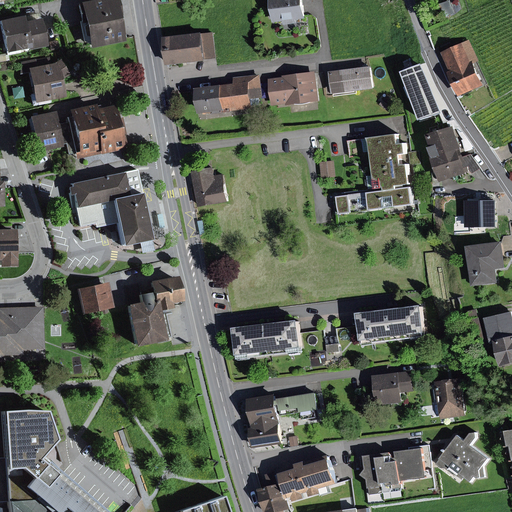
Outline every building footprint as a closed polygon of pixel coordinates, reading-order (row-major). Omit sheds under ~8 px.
[(90,46),(126,40),(121,12),(122,12),(120,0),(87,0),(82,1),(85,19),(86,19),(90,46)] [(307,0),(272,0),(276,20),(309,15),(307,0)] [(453,0),(446,0),(443,1),(447,10),(456,6),(453,0)] [(41,16),(25,19),(24,15),(0,18),(0,20),(5,50),(26,47),(26,48),(47,43),(41,16)] [(218,30),(167,35),(170,64),(221,58),(218,30)] [(490,84),(480,62),(484,60),(475,39),(447,51),(455,69),(454,70),(465,95),(490,84)] [(71,71),(61,57),(53,62),(30,66),(37,102),(65,97),(62,78),(71,71)] [(420,64),(399,72),(418,122),(439,113),(420,64)] [(375,65),(332,71),(335,93),(378,88),(375,65)] [(318,71),(271,77),(275,105),(322,99),(318,71)] [(255,107),(254,99),(267,97),(264,73),(238,75),(239,83),(198,87),(201,113),(255,107)] [(392,93),(383,102),(392,110),(400,102),(392,93)] [(96,103),(70,108),(79,148),(88,146),(91,157),(125,148),(121,134),(126,133),(119,105),(115,106),(114,104),(97,108),(96,103)] [(58,110),(31,116),(38,150),(65,144),(58,110)] [(431,135),(438,157),(464,150),(457,127),(431,135)] [(408,182),(404,153),(411,152),(410,142),(403,143),(401,132),(372,136),(379,186),(387,185),(388,190),(371,192),(373,209),(417,204),(415,186),(402,188),(402,183),(408,182)] [(471,170),(469,163),(467,158),(464,150),(438,157),(444,178),(471,170)] [(474,152),(467,158),(469,163),(476,173),(484,167),(474,152)] [(322,161),(323,175),(337,174),(336,160),(322,161)] [(82,224),(96,221),(97,228),(110,225),(116,224),(121,244),(142,240),(143,244),(145,253),(158,251),(156,241),(149,210),(140,168),(73,183),(82,224)] [(227,173),(220,175),(219,169),(196,173),(202,206),(222,203),(222,201),(232,199),(227,173)] [(353,195),(342,196),(344,213),(355,212),(353,195)] [(499,198),(469,199),(470,226),(499,226),(499,198)] [(17,252),(16,230),(0,229),(0,264),(17,265),(16,257),(17,257),(17,253),(17,252)] [(478,286),(502,282),(500,269),(510,268),(506,241),(472,246),(475,272),(476,271),(478,286)] [(175,309),(174,302),(185,300),(181,276),(149,281),(151,292),(137,294),(139,304),(129,306),(135,344),(165,339),(161,311),(175,309)] [(107,281),(76,287),(83,316),(114,309),(107,281)] [(511,305),(488,311),(494,340),(498,339),(511,336),(511,305)] [(430,337),(429,333),(430,333),(427,306),(361,313),(364,340),(364,345),(380,343),(379,338),(416,334),(417,339),(430,337)] [(0,309),(0,319),(0,318),(0,361),(25,361),(25,351),(41,351),(41,308),(0,309)] [(306,352),(305,348),(306,348),(303,320),(239,327),(242,355),(243,355),(243,360),(256,358),(255,354),(294,349),(295,354),(306,352)] [(511,336),(498,339),(504,367),(511,365),(511,336)] [(408,402),(407,393),(418,391),(416,370),(378,374),(380,396),(381,405),(408,402)] [(464,377),(439,380),(443,418),(468,415),(464,377)] [(251,398),(256,426),(284,422),(281,405),(295,402),(296,409),(311,406),(309,393),(280,397),(279,394),(251,398)] [(105,511),(40,455),(46,448),(55,437),(43,408),(3,410),(5,448),(6,456),(0,456),(0,495),(0,500),(9,499),(9,511),(105,511)] [(287,442),(284,422),(256,426),(253,427),(256,447),(287,442)] [(492,458),(476,445),(482,437),(481,431),(475,435),(471,441),(462,434),(443,457),(473,481),(476,478),(491,478),(489,461),(492,458)] [(368,456),(370,470),(367,474),(371,477),(373,495),(399,491),(398,485),(404,484),(407,480),(430,477),(426,448),(401,451),(403,461),(395,462),(394,452),(368,456)] [(293,495),(297,494),(300,500),(309,497),(306,491),(315,488),(317,494),(326,491),(324,486),(341,481),(334,456),(312,463),(310,458),(299,461),(300,466),(285,470),(293,495)] [(281,469),(269,473),(273,484),(263,486),(268,511),(276,511),(292,509),(287,487),(286,483),(285,481),(281,469)] [(233,511),(227,494),(184,508),(184,511),(233,511)]
